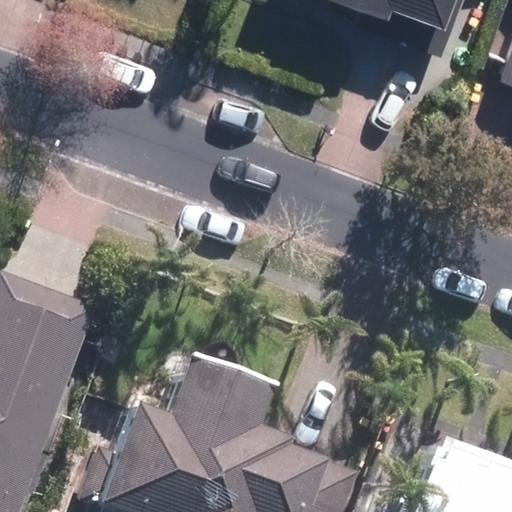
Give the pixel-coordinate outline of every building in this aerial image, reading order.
[(359,0),(376,6),(378,0),(394,0),(450,21),(458,0),(359,0)] [(511,34),(499,70),(511,74),(511,34)] [(0,511),(13,511),(89,307),(0,271),(0,511)] [(334,511),(355,464),(261,427),(274,390),(191,360),(168,415),(134,401),(94,499),(125,511),(334,511)] [(510,511),(511,508),(511,458),(438,427),(400,511),(510,511)]
